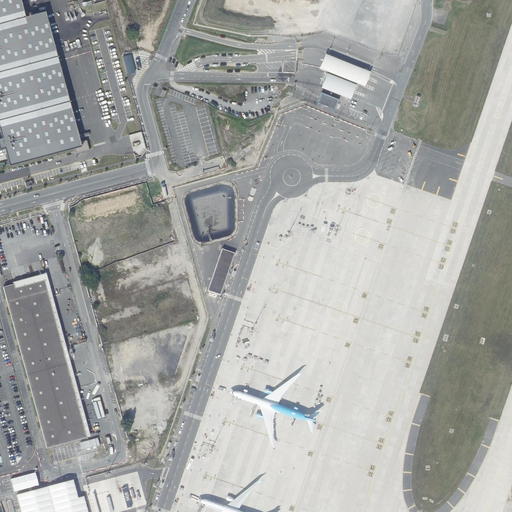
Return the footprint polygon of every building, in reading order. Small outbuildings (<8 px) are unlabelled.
[(0,0),(0,22),(26,15),(21,0),(0,0)] [(9,164),(9,166),(75,148),(76,154),(90,151),(87,140),(83,141),(81,141),(58,56),(46,10),(26,15),(0,22),(0,129),(2,136),(2,138),(0,138),(0,149),(4,148),(5,149),(9,164)] [(132,53),(123,56),(127,73),(136,71),(132,53)] [(325,53),(319,68),(365,86),(371,71),(325,53)] [(357,85),(326,72),(320,87),(351,99),(357,85)] [(321,92),(317,103),(335,110),(339,99),(321,92)] [(207,290),(220,295),(235,252),(222,248),(207,290)] [(63,355),(85,437),(89,436),(44,274),(12,283),(12,284),(14,289),(43,281),(63,355)] [(45,448),(85,437),(63,355),(43,281),(14,289),(12,284),(1,287),(45,448)]
